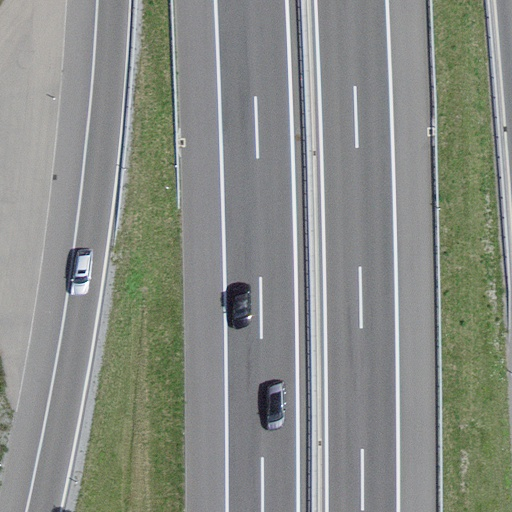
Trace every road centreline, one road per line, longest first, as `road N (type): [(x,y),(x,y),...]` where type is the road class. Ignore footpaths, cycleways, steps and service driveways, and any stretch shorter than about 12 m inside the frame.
road 1 (motorway): [(114,0),(91,247),(43,511)]
road 2 (motorway): [(362,511),(350,0)]
road 3 (motorway): [(250,0),(262,511)]
